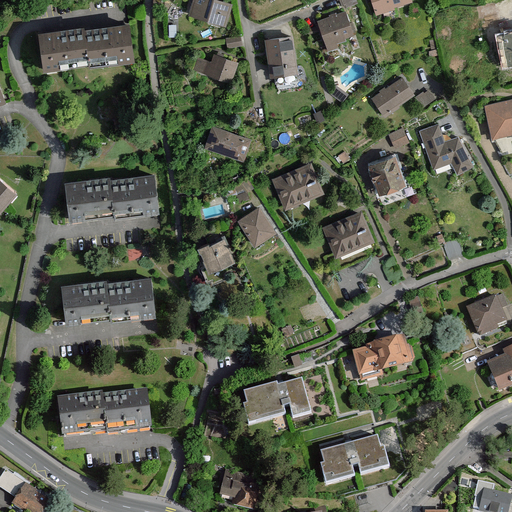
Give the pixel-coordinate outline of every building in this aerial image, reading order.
[(230,5),(214,0),(190,0),(186,15),(222,28),(230,5)] [(369,0),(375,15),(414,2),(412,0),(369,0)] [(314,22),(326,54),(336,50),(334,46),(342,43),(341,41),(352,37),(343,12),(314,22)] [(129,63),(124,25),(78,32),(83,65),(83,69),(129,63)] [(78,29),(36,34),(41,70),(83,65),(78,32),(78,29)] [(511,34),(494,39),(500,67),(511,64),(511,34)] [(242,36),(228,38),(229,47),(243,45),(242,36)] [(262,41),(266,78),(295,75),(291,38),(262,41)] [(196,60),(191,72),(228,85),(236,65),(211,55),(207,64),(196,60)] [(369,99),(382,117),(412,96),(399,79),(369,99)] [(327,97),(340,107),(347,97),(334,87),(327,97)] [(414,99),(423,110),(435,101),(428,92),(421,97),(420,95),(414,99)] [(511,100),(481,107),(489,140),(510,136),(511,140),(511,139),(511,100)] [(250,141),(209,127),(201,149),(242,163),(250,141)] [(418,134),(431,171),(449,164),(455,176),(471,168),(457,139),(442,145),(436,127),(418,134)] [(387,137),(392,151),(407,145),(401,131),(387,137)] [(366,168),(378,197),(404,186),(392,157),(366,168)] [(309,163),(269,180),(282,212),(322,195),(309,163)] [(155,214),(151,176),(106,181),(109,215),(110,219),(155,214)] [(105,179),(63,184),(67,220),(109,215),(106,181),(105,179)] [(0,209),(14,195),(0,182),(0,209)] [(256,207),(233,222),(252,250),(275,234),(256,207)] [(360,212),(321,228),(334,260),(374,243),(360,212)] [(222,237),(196,249),(208,275),(234,263),(222,237)] [(458,238),(445,243),(451,258),(464,253),(458,238)] [(153,313),(148,276),(102,282),(106,315),(107,319),(153,313)] [(101,279),(60,284),(64,321),(106,315),(102,282),(101,279)] [(464,310),(475,338),(505,326),(499,311),(508,307),(503,295),(464,310)] [(405,337),(349,351),(357,381),(413,367),(405,337)] [(503,359),(485,365),(497,393),(511,386),(511,348),(501,353),(503,359)] [(240,407),(246,426),(282,417),(280,410),(288,408),(292,420),(308,416),(300,384),(275,391),(274,386),(242,395),(245,406),(240,407)] [(149,429),(144,392),(98,398),(103,435),(149,429)] [(97,395),(56,400),(60,437),(102,431),(98,398),(97,395)] [(318,468),(324,488),(388,471),(383,451),(378,452),(374,440),(319,455),(322,467),(318,468)] [(13,500),(10,504),(21,511),(40,511),(48,502),(3,472),(0,476),(0,490),(5,494),(13,500)] [(223,472),(216,502),(249,509),(255,479),(223,472)] [(481,491),(476,511),(506,511),(510,497),(481,491)]
